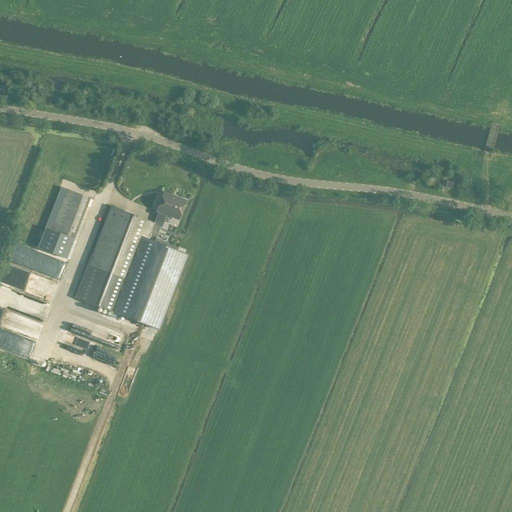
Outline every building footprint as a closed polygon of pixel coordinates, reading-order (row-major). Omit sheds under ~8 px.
[(64,198),(51,231),(73,239),(86,206),(89,198),(67,190),(64,198)] [(154,223),(154,224),(160,226),(161,227),(166,215),(170,217),(171,214),(179,217),(186,201),(177,197),(176,200),(163,195),(156,211),(158,212),(154,223)] [(111,207),(75,298),(144,325),(145,325),(149,327),(152,328),(157,330),(186,255),(180,252),(178,252),(174,250),(154,242),(160,226),(154,224),(154,223),(111,207)] [(48,238),(44,247),(57,253),(56,255),(65,259),(70,247),(48,238)] [(62,280),(67,266),(15,247),(0,287),(0,305),(47,322),(53,305),(41,300),(49,276),(62,280)] [(62,316),(59,328),(109,345),(113,333),(62,316)] [(0,346),(34,357),(38,343),(25,338),(27,331),(14,327),(12,332),(0,328),(0,346)]
